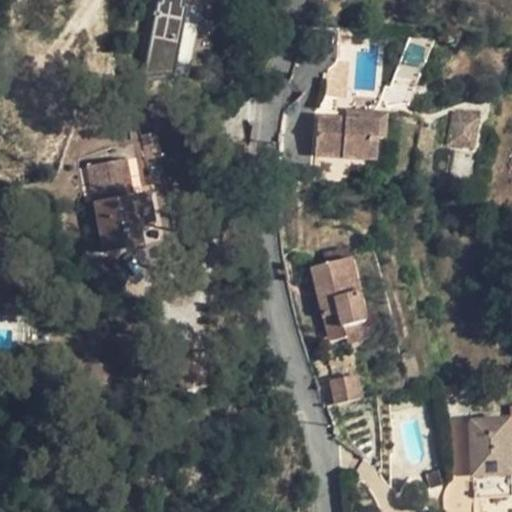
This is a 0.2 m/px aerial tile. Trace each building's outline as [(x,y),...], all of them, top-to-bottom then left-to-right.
[(158,0),(148,69),(177,74),(187,0),(158,0)] [(352,62),(354,31),(336,29),(333,61),(347,62),(352,62)] [(326,97),(344,98),(347,62),(333,61),(328,66),(326,97)] [(343,118),(377,121),(378,111),(344,108),(343,118)] [(378,111),(377,121),(375,137),(385,139),(387,112),(378,111)] [(317,116),(314,156),(373,161),(375,137),(377,121),(343,118),(317,116)] [(141,135),(146,160),(160,157),(155,133),(141,135)] [(87,167),(103,252),(134,247),(131,229),(137,228),(136,225),(131,195),(125,160),(87,167)] [(148,192),(131,195),(136,225),(153,222),(148,192)] [(327,266),(351,260),(348,248),(325,254),(327,266)] [(342,328),(366,323),(351,260),(327,266),(312,269),(323,318),(339,315),(342,328)] [(339,315),(323,318),(329,341),(345,338),(342,328),(339,315)] [(342,328),(345,338),(369,332),(366,323),(342,328)] [(203,357),(189,358),(191,371),(193,384),(205,384),(203,357)] [(356,377),(331,382),(336,405),(361,401),(356,377)] [(511,440),(511,421),(472,422),(474,499),(511,497),(511,440)] [(442,485),(438,472),(425,476),(430,489),(442,485)]
